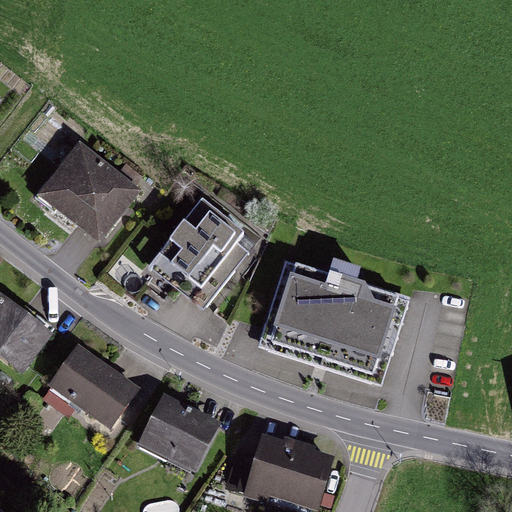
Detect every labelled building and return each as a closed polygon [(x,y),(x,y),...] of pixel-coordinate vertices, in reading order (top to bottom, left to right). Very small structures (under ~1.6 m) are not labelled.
[(82,151),(38,204),(100,255),(143,201),(82,151)] [(203,203),(146,273),(197,314),(254,244),(203,203)] [(288,266),(260,354),(384,393),(412,305),(288,266)] [(0,366),(18,382),(51,342),(0,300),(0,366)] [(51,399),(115,443),(143,403),(79,359),(51,399)] [(140,448),(198,475),(219,431),(161,403),(140,448)] [(263,442),(245,500),(284,511),(318,511),(334,463),(263,442)]
